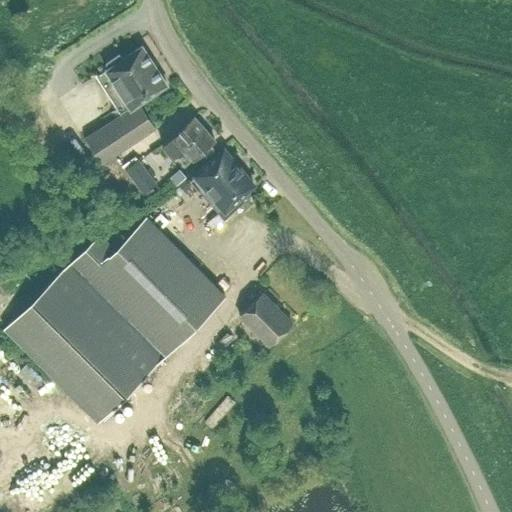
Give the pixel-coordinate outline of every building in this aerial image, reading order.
[(107,66),(93,75),(119,114),(83,138),(100,163),(154,127),(137,101),(165,83),(139,45),(119,58),(116,53),(104,61),(107,66)] [(213,138),(192,114),(171,133),(171,134),(161,143),(170,154),(181,145),(192,157),(213,138)] [(250,182),(221,148),(193,172),(195,174),(188,179),(222,219),(253,193),(247,185),(250,182)] [(137,158),(123,168),(141,193),(155,182),(137,158)] [(170,176),(176,183),(184,176),(178,168),(170,176)] [(158,213),(151,220),(159,228),(166,221),(158,213)] [(96,421),(125,392),(223,294),(145,215),(113,246),(99,232),(3,328),(96,421)] [(267,344),(290,321),(261,292),(238,315),(267,344)] [(223,355),(241,374),(255,361),(238,342),(223,355)]
